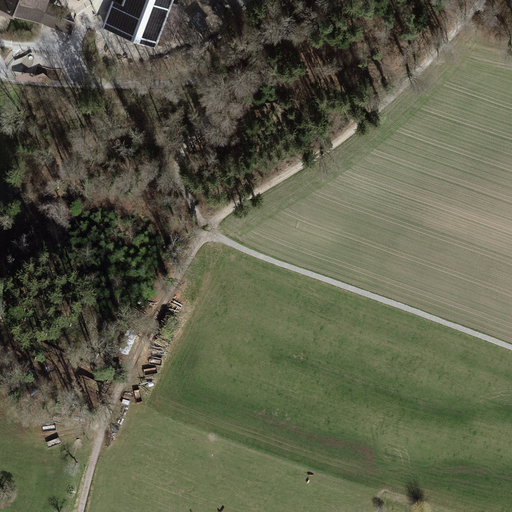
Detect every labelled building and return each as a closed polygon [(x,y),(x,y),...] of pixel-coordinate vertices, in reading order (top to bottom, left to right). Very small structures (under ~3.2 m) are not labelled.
[(0,0),(0,6),(70,33),(74,21),(45,10),(49,0),(0,0)] [(111,0),(100,24),(154,46),(172,0),(111,0)] [(217,23),(227,9),(219,3),(208,16),(217,23)] [(199,12),(189,23),(203,36),(213,25),(199,12)] [(170,41),(179,16),(170,13),(162,38),(170,41)]
